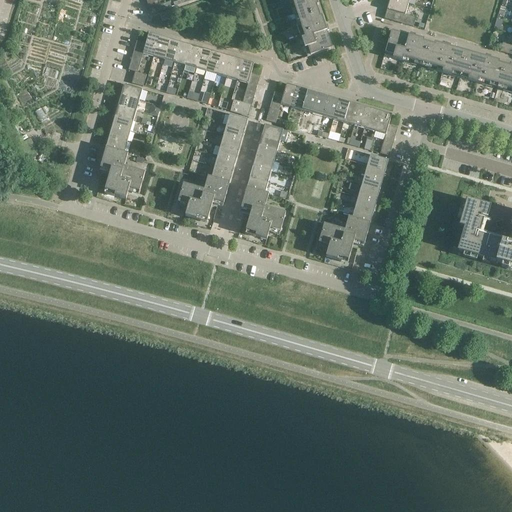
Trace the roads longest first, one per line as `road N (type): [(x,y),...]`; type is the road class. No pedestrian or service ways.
road 1 (tertiary): [(511,406),(0,265)]
road 2 (residential): [(82,149),(69,210),(371,297)]
road 3 (residential): [(424,112),(371,297)]
road 4 (residential): [(424,112),(365,93),(334,0)]
road 5 (residential): [(124,0),(82,149)]
